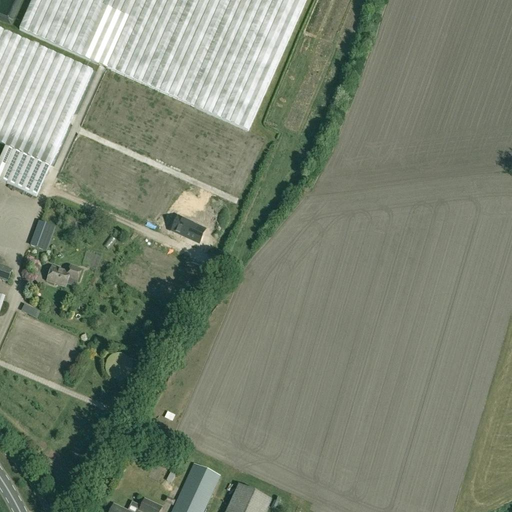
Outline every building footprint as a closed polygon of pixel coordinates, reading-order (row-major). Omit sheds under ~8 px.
[(305,0),(33,0),(19,30),(107,70),(55,186),(143,225),(213,257),(266,140),(246,131),(305,0)] [(0,181),(36,197),(93,71),(0,29),(0,144),(6,147),(0,159),(0,181)] [(39,224),(31,247),(43,250),(51,228),(39,224)] [(205,254),(183,244),(177,257),(199,267),(205,254)] [(12,271),(1,267),(4,260),(0,258),(0,279),(7,283),(12,271)] [(70,267),(68,273),(51,268),(47,282),(65,288),(66,286),(76,290),(82,271),(70,267)] [(69,366),(80,339),(21,316),(3,361),(61,385),(69,366)] [(132,372),(132,368),(132,364),(131,362),(129,359),(128,357),(124,355),(120,354),(118,354),(114,354),(113,355),(109,357),(107,360),(106,362),(105,364),(104,368),(105,372),(106,374),(108,377),(111,380),(113,381),(117,382),(119,382),(121,382),(124,380),(128,378),(130,375),(131,373),(132,372)] [(176,423),(178,416),(170,413),(167,420),(176,423)] [(203,511),(219,477),(193,465),(171,511),(203,511)] [(225,511),(265,511),(270,502),(237,487),(225,511)] [(144,500),(141,508),(139,511),(138,511),(159,511),(161,509),(144,500)] [(138,511),(139,511),(141,508),(132,503),(127,511),(126,511),(113,505),(109,511),(138,511)]
